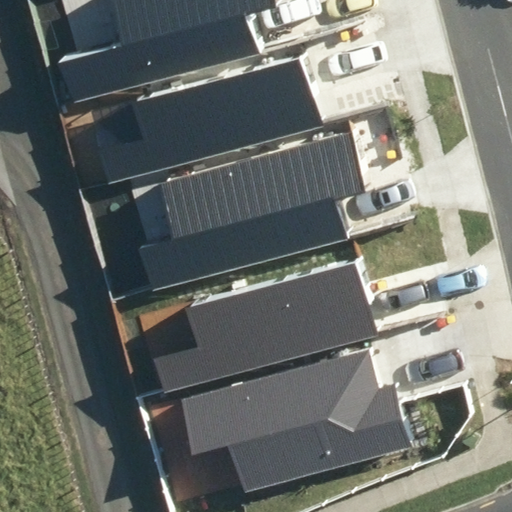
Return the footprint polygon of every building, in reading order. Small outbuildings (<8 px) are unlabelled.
[(77,102),(264,42),(254,12),(292,0),(115,0),(127,35),(62,55),(77,102)] [(104,148),(112,180),(319,123),(300,55),(130,102),(140,138),(104,148)] [(142,249),(153,288),(353,233),(344,198),(365,193),(348,132),(160,184),(176,239),(142,249)] [(154,359),(164,394),(385,333),(364,254),(186,303),(198,347),(154,359)] [(244,492),(414,447),(397,382),(381,386),(371,348),(179,399),(193,451),(231,441),(244,492)]
